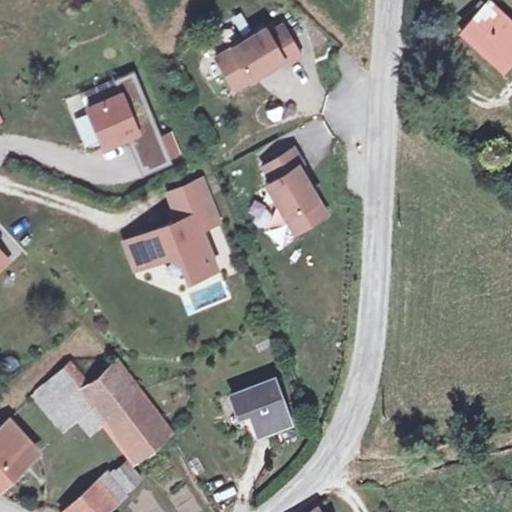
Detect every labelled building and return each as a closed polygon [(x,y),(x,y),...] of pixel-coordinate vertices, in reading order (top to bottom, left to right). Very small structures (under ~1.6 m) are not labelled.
[(511,18),(492,0),(487,0),(464,26),(504,64),(511,54),(511,18)] [(262,34),(214,63),(233,93),(281,65),(283,70),(298,60),(279,31),(266,39),(262,34)] [(136,68),(116,77),(121,91),(88,104),(103,141),(132,129),(146,165),(170,156),(169,154),(162,135),(136,68)] [(171,132),(162,135),(169,154),(178,150),(171,132)] [(293,154),(263,172),(271,186),(266,189),(295,237),(326,218),(298,171),(302,169),(293,154)] [(202,179),(172,190),(182,218),(148,231),(158,256),(166,252),(182,259),(188,276),(214,267),(199,228),(218,220),(202,179)] [(158,256),(148,231),(123,240),(133,265),(158,256)] [(69,372),(97,411),(133,460),(136,465),(176,436),(120,363),(90,385),(77,366),(69,372)] [(49,386),(78,425),(97,411),(69,372),(49,386)] [(277,379),(235,394),(241,413),(253,409),(263,437),(293,427),(277,379)] [(62,436),(78,425),(49,386),(31,399),(62,436)] [(3,412),(0,414),(0,480),(36,452),(3,412)] [(119,482),(114,473),(68,511),(122,511),(147,489),(135,473),(119,482)]
